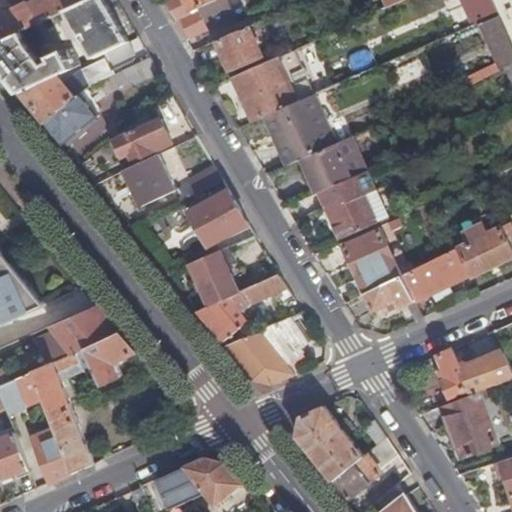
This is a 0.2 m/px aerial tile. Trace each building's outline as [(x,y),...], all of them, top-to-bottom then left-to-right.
[(0,0),(0,41),(36,24),(67,9),(85,0),(28,0),(25,6),(5,12),(1,4),(0,3),(0,0)] [(105,53),(130,41),(106,0),(85,0),(67,9),(94,57),(105,53)] [(168,0),(188,38),(209,29),(199,6),(212,0),(168,0)] [(212,0),(199,6),(209,29),(237,17),(229,0),(212,0)] [(465,0),(477,24),(483,21),(500,14),(494,0),(465,0)] [(509,33),(511,39),(511,0),(494,0),(500,14),(509,33)] [(483,21),(504,68),(508,66),(511,64),(511,39),(509,33),(500,14),(483,21)] [(0,41),(0,65),(21,91),(54,75),(56,76),(81,64),(73,46),(64,50),(52,58),(55,62),(47,67),(30,45),(43,38),(36,24),(0,41)] [(251,25),(218,39),(227,60),(231,58),(235,66),(263,54),(251,25)] [(136,54),(130,41),(105,53),(110,64),(136,54)] [(298,102),(314,95),(307,79),(295,84),(291,74),(303,69),(294,49),(234,76),(254,120),(297,101),(298,102)] [(46,122),(63,143),(98,114),(84,97),(97,88),(98,89),(110,83),(112,85),(128,77),(133,84),(161,71),(151,55),(111,74),(88,85),(73,97),(74,99),(46,122)] [(21,91),(46,122),(74,99),(73,97),(88,85),(111,74),(103,58),(81,69),(82,72),(64,87),(56,76),(54,75),(21,91)] [(287,164),(303,157),(336,143),(314,95),(298,102),(266,116),(287,164)] [(149,111),(116,135),(117,139),(115,140),(123,156),(131,152),(134,160),(173,141),(162,118),(154,121),(149,111)] [(337,142),(343,156),(352,153),(347,138),(337,142)] [(303,157),(318,192),(321,191),(353,177),(343,156),(337,142),(336,143),(303,157)] [(131,152),(123,156),(126,164),(134,160),(131,152)] [(159,153),(125,169),(141,205),(175,189),(159,153)] [(191,179),(197,193),(208,188),(224,179),(217,167),(191,179)] [(380,180),(374,167),(353,177),(321,191),(342,238),(377,222),(362,188),(380,180)] [(210,245),(251,223),(224,179),(208,188),(213,198),(190,211),(210,245)] [(362,188),(377,222),(395,214),(380,180),(362,188)] [(0,207),(13,199),(0,183),(0,207)] [(496,228),(510,221),(505,211),(491,217),(496,228)] [(472,271),(474,275),(511,256),(511,246),(507,235),(511,232),(511,219),(510,221),(496,228),(488,232),(484,222),(466,231),(470,241),(460,245),(472,271)] [(59,256),(30,221),(18,231),(21,236),(16,240),(31,258),(19,264),(38,306),(67,294),(52,260),(59,256)] [(171,226),(171,245),(198,245),(198,226),(171,226)] [(383,228),(345,245),(360,277),(396,260),(383,228)] [(415,298),(416,299),(472,271),(460,245),(439,256),(404,273),(415,298)] [(191,263),(209,305),(240,290),(229,264),(237,260),(230,246),(191,263)] [(197,310),(222,341),(249,321),(242,312),(251,304),(274,294),(276,298),(282,295),(284,299),(294,294),(280,273),(240,290),(209,305),(197,310)] [(404,273),(366,292),(374,309),(396,299),(399,305),(415,298),(404,273)] [(120,332),(98,304),(52,325),(55,329),(34,339),(45,352),(49,362),(74,352),(74,353),(77,351),(120,332)] [(262,320),(265,327),(277,322),(274,315),(262,320)] [(273,384),(297,373),(289,363),(303,352),(300,348),(307,341),(290,316),(277,322),(265,327),(225,346),(253,379),(273,384)] [(136,351),(120,332),(77,351),(81,361),(84,367),(92,363),(100,383),(117,376),(111,362),(136,351)] [(462,362),(456,347),(438,355),(445,369),(439,372),(450,397),(469,388),(471,395),(480,392),(511,379),(511,369),(503,350),(470,364),(468,359),(462,362)] [(74,352),(49,362),(33,370),(42,395),(56,428),(73,472),(94,462),(62,380),(59,371),(81,361),(77,351),(74,353),(74,352)] [(84,367),(81,361),(59,371),(62,380),(85,371),(84,367)] [(0,369),(0,384),(11,380),(5,367),(0,369)] [(42,395),(33,370),(11,380),(0,384),(0,391),(5,407),(9,415),(29,407),(27,401),(42,395)] [(480,392),(471,395),(443,405),(452,427),(458,425),(469,454),(499,443),(480,392)] [(365,455),(325,405),(302,415),(298,436),(333,479),(365,455)] [(386,437),(374,419),(365,427),(377,445),(386,437)] [(462,456),(469,454),(458,425),(452,427),(462,456)] [(73,472),(56,428),(43,433),(45,441),(35,444),(50,482),(73,472)] [(29,467),(15,432),(0,437),(0,477),(1,479),(29,467)] [(377,445),(367,454),(376,464),(394,450),(386,437),(377,445)] [(365,455),(333,479),(349,499),(382,471),(380,469),(398,456),(394,450),(376,464),(367,454),(365,455)] [(511,456),(502,460),(511,493),(511,456)] [(206,457),(156,480),(163,498),(197,483),(202,490),(198,493),(200,497),(205,494),(215,506),(243,485),(226,464),(206,457)] [(417,511),(398,482),(375,503),(381,511),(417,511)]
